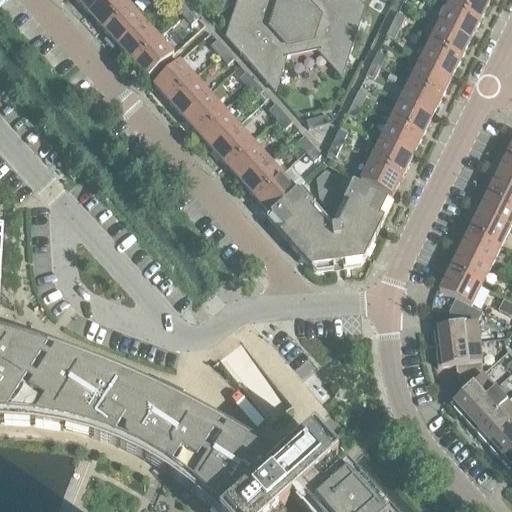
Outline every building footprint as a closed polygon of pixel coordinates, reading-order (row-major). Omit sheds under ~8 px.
[(78,0),(77,1),(91,17),(109,0),(78,0)] [(109,0),(91,17),(105,33),(131,9),(123,0),(109,0)] [(354,0),(239,0),(233,19),(235,20),(229,40),(244,57),(242,58),(259,77),(261,76),(276,93),(288,56),(317,50),(343,78),(351,57),(352,57),(360,33),(358,32),(365,11),(354,0)] [(481,0),(454,0),(450,9),(482,24),(491,5),(481,0)] [(176,10),(185,19),(191,13),(183,4),(176,10)] [(105,33),(119,49),(146,25),(131,9),(105,33)] [(450,9),(440,28),(472,44),(482,24),(450,9)] [(191,13),(185,19),(193,28),(199,23),(191,13)] [(399,18),(393,29),(401,33),(406,22),(399,18)] [(189,24),(185,19),(180,23),(185,28),(189,24)] [(119,49),(134,65),(160,41),(146,25),(119,49)] [(440,28),(431,48),(463,64),(472,44),(440,28)] [(401,33),(393,29),(388,40),(396,44),(401,33)] [(160,41),(134,65),(149,82),(176,58),(160,41)] [(213,50),(221,59),(228,53),(219,44),(213,50)] [(431,48),(421,67),(453,82),(463,64),(431,48)] [(228,53),(221,59),(229,69),(236,63),(228,53)] [(379,58),(374,69),(382,72),(387,62),(379,58)] [(155,89),(170,105),(196,81),(182,65),(155,89)] [(421,67),(411,87),(443,103),(453,82),(421,67)] [(382,72),(374,69),(368,80),(376,84),(382,72)] [(241,82),(250,91),(256,86),(248,76),(241,82)] [(170,105),(185,122),(211,98),(196,81),(170,105)] [(256,86),(250,91),(259,101),(265,95),(256,86)] [(411,87),(402,106),(434,122),(443,103),(411,87)] [(360,97),(355,107),(363,111),(368,100),(360,97)] [(185,122),(199,137),(225,113),(211,98),(185,122)] [(402,106),(392,126),(424,141),(434,122),(402,106)] [(363,111),(355,107),(349,119),(357,123),(363,111)] [(270,115),(279,124),(286,118),(277,109),(270,115)] [(199,137),(213,153),(240,129),(225,113),(199,137)] [(286,118),(279,124),(288,133),(294,127),(286,118)] [(308,125),(310,133),(311,133),(330,128),(328,119),(308,125)] [(392,126),(383,145),(415,160),(424,141),(392,126)] [(213,153),(228,170),(255,146),(240,129),(213,153)] [(341,136),(336,145),(344,149),(349,140),(341,136)] [(299,147),(308,157),(315,151),(306,141),(299,147)] [(344,149),(336,145),(329,158),(337,162),(344,149)] [(383,145),(373,164),(405,180),(415,160),(383,145)] [(228,170),(243,187),(269,162),(255,146),(228,170)] [(315,151),(308,157),(316,166),(323,160),(315,151)] [(511,161),(508,160),(498,180),(511,186),(511,161)] [(243,187),(257,203),(284,178),(269,162),(243,187)] [(405,180),(373,164),(363,185),(395,200),(405,180)] [(319,183),(320,201),(327,209),(338,209),(342,200),(340,180),(329,175),(319,183)] [(257,203),(272,219),(299,195),(284,178),(257,203)] [(511,186),(498,180),(488,199),(511,210),(511,186)] [(299,195),(272,219),(287,235),(283,239),(314,273),(366,266),(387,224),(382,222),(390,206),(355,188),(346,206),(351,209),(341,230),(341,231),(331,232),(330,231),(314,213),(318,210),(304,195),(301,197),(299,195)] [(511,210),(488,199),(479,217),(511,233),(511,230),(511,210)] [(479,217),(469,237),(501,253),(511,233),(479,217)] [(469,237),(460,256),(492,271),(501,253),(469,237)] [(460,256),(450,276),(482,292),(492,271),(460,256)] [(440,297),(457,305),(471,312),(482,292),(450,276),(440,297)] [(435,333),(437,353),(481,347),(478,327),(483,318),(471,312),(457,305),(451,317),(452,331),(435,333)] [(0,426),(1,427),(33,429),(63,434),(91,441),(118,451),(144,463),(168,478),(190,494),(210,511),(281,511),(289,505),(294,511),(301,511),(305,509),(308,511),(383,511),(347,472),(346,471),(340,477),(329,487),(320,477),(322,475),(299,449),(281,465),(278,463),(279,461),(255,446),(231,432),(206,418),(181,405),(177,403),(176,402),(180,397),(161,388),(161,395),(160,394),(156,393),(132,382),(104,370),(93,366),(96,359),(85,355),(76,352),(64,348),(24,335),(22,342),(0,334),(0,426)] [(459,384),(468,393),(483,379),(482,367),(484,367),(481,347),(437,353),(440,372),(457,371),(459,384)] [(450,410),(463,423),(497,393),(483,379),(468,393),(450,410)] [(335,400),(346,404),(350,393),(339,390),(335,400)] [(463,423),(475,436),(509,406),(497,393),(463,423)] [(475,436),(488,450),(511,427),(511,409),(509,406),(475,436)] [(511,427),(488,450),(500,462),(511,451),(511,427)] [(511,451),(500,462),(511,475),(511,451)]
